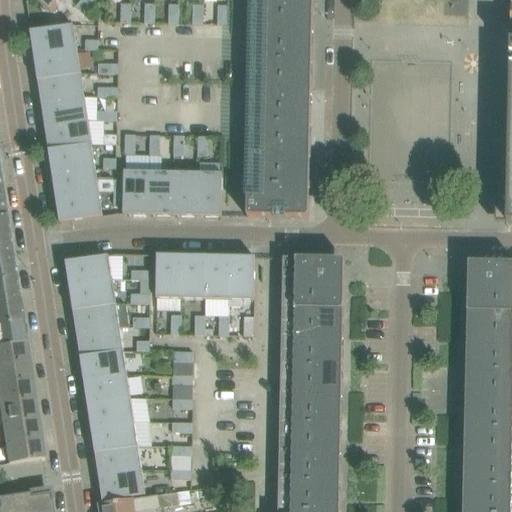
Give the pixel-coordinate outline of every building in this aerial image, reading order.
[(35,0),(51,14),(63,0),(35,0)] [(96,0),(88,0),(86,3),(93,10),(99,3),(96,0)] [(251,0),(251,10),(251,27),(249,139),(248,198),(248,218),(309,220),(310,202),(310,158),(311,140),(312,95),(312,77),(313,33),(313,0),(251,0)] [(93,10),(86,3),(80,10),(87,17),(93,10)] [(121,5),(121,24),(131,24),(131,6),(121,5)] [(145,6),(145,25),(155,25),(155,6),(145,6)] [(169,6),(169,25),(179,25),(179,6),(169,6)] [(193,6),(193,26),(203,26),(203,7),(193,6)] [(218,7),(218,26),(228,26),(228,7),(218,7)] [(31,33),(35,58),(77,51),(74,26),(32,33),(31,33)] [(98,51),(98,41),(86,41),(85,51),(98,51)] [(511,43),(510,116),(509,168),(509,188),(503,188),(496,188),(495,224),(511,224),(511,43)] [(81,75),(77,51),(35,58),(38,82),(81,75)] [(98,75),(118,75),(118,65),(98,65),(98,75)] [(38,82),(42,105),(85,99),(81,75),(38,82)] [(98,99),(117,99),(117,89),(98,89),(98,99)] [(88,122),(85,99),(42,105),(46,129),(88,122)] [(97,123),(117,123),(117,113),(98,113),(97,123)] [(46,129),(49,153),(92,147),(88,122),(46,129)] [(104,146),(117,146),(117,136),(104,136),(104,146)] [(125,136),(125,156),(135,156),(135,136),(125,136)] [(160,156),(160,137),(150,137),(150,156),(160,156)] [(184,157),(184,137),(174,137),(174,157),(184,157)] [(198,157),(208,157),(208,138),(198,138),(198,157)] [(96,171),(92,147),(49,153),(53,177),(96,171)] [(104,170),(116,170),(116,160),(104,160),(104,170)] [(96,171),(53,177),(57,201),(100,195),(96,171)] [(124,191),(124,201),(124,216),(148,216),(149,173),(125,173),(124,182),(124,191)] [(148,216),(171,217),(171,174),(149,173),(148,216)] [(174,174),(171,174),(171,217),(195,217),(196,174),(174,174)] [(196,174),(195,217),(221,218),(222,175),(198,174),(196,174)] [(114,182),(114,191),(124,191),(124,182),(114,182)] [(124,201),(124,191),(114,191),(114,201),(124,201)] [(103,218),(100,195),(57,201),(60,225),(103,218)] [(0,236),(9,235),(6,216),(0,216),(0,236)] [(0,258),(12,257),(12,255),(9,235),(0,236),(0,258)] [(12,257),(0,258),(0,281),(16,279),(12,257)] [(113,281),(109,258),(109,257),(66,263),(70,288),(113,281)] [(181,300),(182,257),(158,257),(157,300),(181,300)] [(205,257),(182,257),(181,300),(204,301),(205,257)] [(228,301),(228,258),(205,257),(204,301),(206,301),(228,301)] [(255,302),(256,258),(228,258),(228,301),(228,308),(230,308),(244,309),(244,302),(255,302)] [(282,291),(277,511),(339,511),(340,495),(339,495),(333,495),(333,455),(340,455),(341,455),(341,437),(334,437),(335,397),(341,397),(342,397),(343,380),(342,380),(335,380),(336,340),(342,340),(343,340),(344,279),(345,273),(345,261),(337,261),(299,260),(284,259),(283,271),(283,279),(282,279),(282,291)] [(511,511),(511,264),(469,263),(468,342),(475,343),(474,383),(467,383),(466,400),(474,400),(473,440),(466,440),(465,458),(473,458),(472,498),(464,498),(464,511),(511,511)] [(131,282),(151,282),(151,272),(132,272),(131,282)] [(0,301),(19,299),(16,279),(0,281),(0,301)] [(113,281),(70,288),(74,312),(117,305),(113,281)] [(131,305),(150,306),(151,296),(131,295),(131,305)] [(0,324),(22,321),(22,319),(19,299),(0,301),(0,324)] [(117,305),(74,312),(77,335),(120,329),(117,305)] [(254,338),(254,312),(245,312),(244,338),(254,338)] [(182,317),(172,317),(171,336),(181,336),(182,317)] [(195,317),(195,337),(205,337),(205,318),(195,317)] [(220,318),(219,337),(229,337),(230,318),(220,318)] [(130,329),(150,329),(150,319),(131,319),(130,329)] [(0,346),(26,343),(23,323),(22,321),(0,324),(0,346)] [(120,329),(77,335),(81,359),(124,353),(120,329)] [(150,353),(150,343),(137,342),(137,352),(150,353)] [(0,346),(0,366),(29,362),(26,343),(0,346)] [(124,353),(81,359),(82,363),(84,377),(85,383),(128,376),(124,353)] [(193,354),(174,353),(174,363),(193,364),(193,354)] [(0,386),(32,381),(29,362),(0,366),(0,386)] [(128,376),(85,383),(85,386),(88,400),(88,407),(131,400),(128,376)] [(193,387),(193,377),(174,377),(173,387),(193,387)] [(0,406),(35,401),(32,381),(0,386),(0,406)] [(131,400),(88,407),(92,430),(135,424),(131,400)] [(192,411),(193,401),(173,400),(173,410),(192,411)] [(35,401),(0,406),(0,426),(2,426),(38,421),(35,401)] [(41,440),(38,421),(2,426),(5,446),(41,440)] [(135,424),(92,430),(96,454),(139,447),(135,424)] [(192,434),(192,424),(173,424),(173,434),(192,434)] [(44,460),(41,440),(5,446),(8,465),(9,465),(44,460)] [(139,447),(96,454),(99,478),(142,471),(139,447)] [(172,448),(172,457),(191,458),(192,448),(172,448)] [(142,471),(99,478),(103,502),(159,494),(156,471),(142,471)] [(191,472),(172,471),(171,481),(191,482),(191,472)] [(0,511),(52,511),(48,489),(28,492),(28,494),(0,498),(0,511)] [(100,511),(145,511),(191,505),(189,492),(159,497),(104,505),(100,506),(100,511)]
